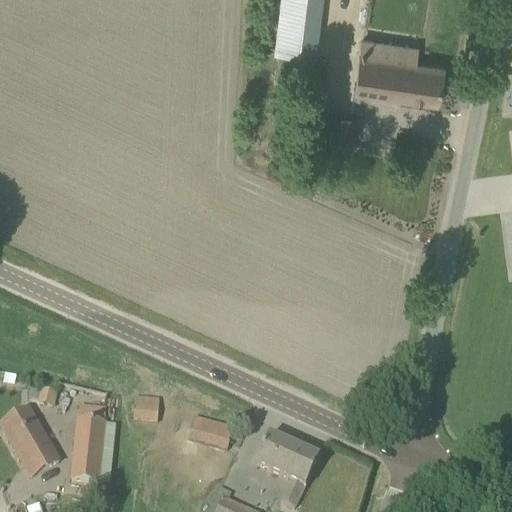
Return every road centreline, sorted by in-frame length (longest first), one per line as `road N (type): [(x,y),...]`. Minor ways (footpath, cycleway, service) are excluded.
road 1 (unclassified): [(405,458),(495,0)]
road 2 (tertiary): [(405,458),(0,275)]
